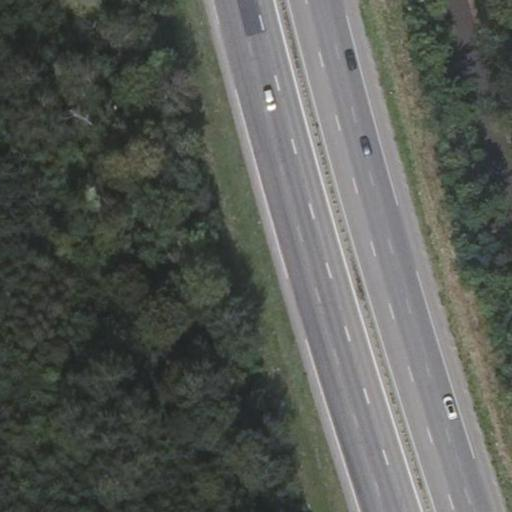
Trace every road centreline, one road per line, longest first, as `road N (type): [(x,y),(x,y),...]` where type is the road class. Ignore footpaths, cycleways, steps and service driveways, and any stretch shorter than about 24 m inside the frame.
road 1 (motorway): [(462,511),(315,0)]
road 2 (motorway): [(249,0),(384,511)]
road 3 (track): [(511,156),(464,0)]
